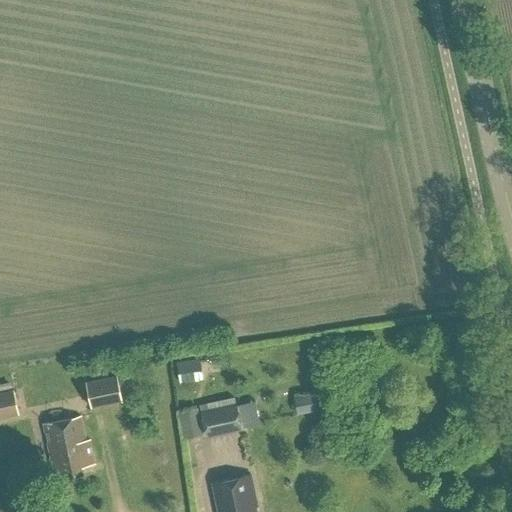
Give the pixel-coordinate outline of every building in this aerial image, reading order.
[(200,358),(177,361),(180,382),(203,379),(225,376),(222,355),(200,358)] [(85,381),(90,408),(122,401),(116,374),(85,381)] [(0,416),(19,413),(14,389),(0,391),(0,416)] [(295,412),(314,412),(314,393),(295,393),(295,412)] [(201,411),(206,435),(241,427),(236,403),(201,411)] [(180,413),(185,441),(204,437),(199,409),(180,413)] [(82,463),(96,460),(91,438),(87,439),(82,416),(45,423),(57,480),(84,474),(82,463)] [(253,473),(214,481),(219,511),(258,511),(257,505),(259,505),(253,473)]
